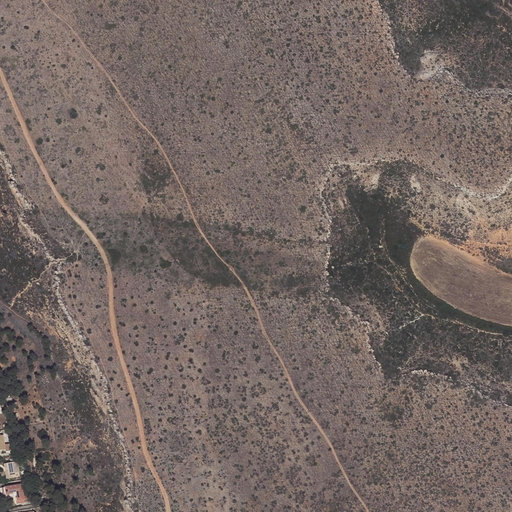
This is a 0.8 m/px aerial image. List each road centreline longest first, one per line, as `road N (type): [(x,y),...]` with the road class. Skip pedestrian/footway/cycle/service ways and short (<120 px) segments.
road 1 (track): [(369,511),(253,298),(209,242),(159,141),(41,0)]
road 2 (track): [(169,511),(145,455),(107,265),(56,195),(0,76)]
